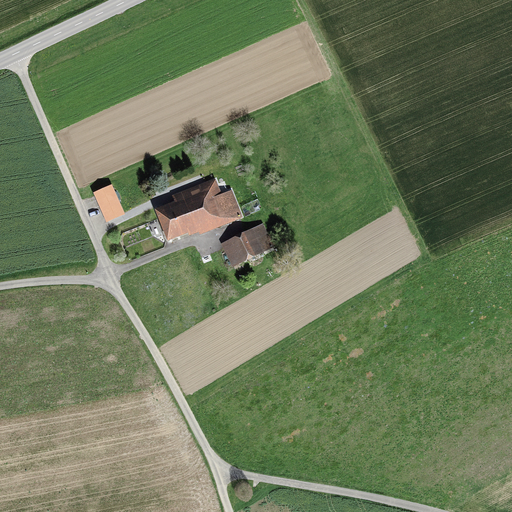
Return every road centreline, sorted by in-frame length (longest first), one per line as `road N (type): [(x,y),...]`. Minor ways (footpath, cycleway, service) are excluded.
road 1 (residential): [(109,278),(219,467),(435,511)]
road 2 (track): [(297,0),(425,259)]
road 3 (residential): [(14,54),(109,278)]
road 4 (secondary): [(14,54),(126,0)]
